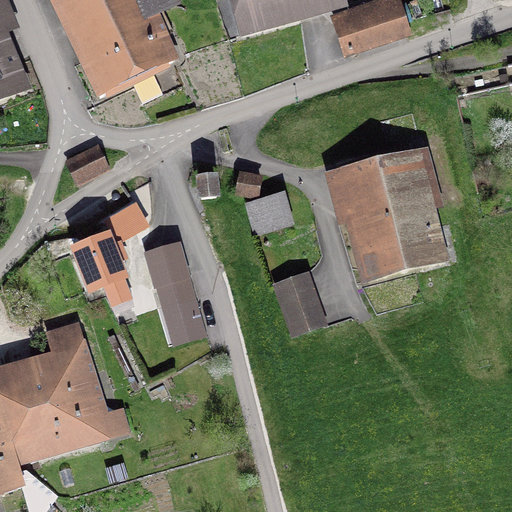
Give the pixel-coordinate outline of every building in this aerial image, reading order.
[(0,0),(0,105),(32,92),(8,34),(20,29),(7,0),(0,0)] [(151,18),(176,6),(173,0),(52,0),(100,98),(172,62),(151,18)] [(232,0),(242,34),(357,3),(356,0),(232,0)] [(434,9),(439,11),(444,8),(446,3),(444,0),(432,0),(431,4),(434,9)] [(348,54),(405,35),(401,24),(426,15),(421,1),(361,20),(362,24),(340,31),(348,54)] [(98,150),(67,165),(77,185),(108,170),(98,150)] [(339,177),(366,281),(443,260),(415,158),(339,177)] [(241,177),(237,194),(257,197),(260,180),(241,177)] [(214,181),(199,183),(201,200),(216,198),(214,181)] [(283,195),(246,205),(255,236),(292,226),(283,195)] [(136,207),(106,223),(111,232),(140,216),(136,207)] [(108,241),(75,253),(90,291),(123,278),(108,241)] [(178,250),(149,259),(163,307),(191,298),(178,250)] [(324,325),(307,277),(276,288),(293,336),(324,325)] [(0,372),(0,409),(17,465),(109,439),(76,326),(48,336),(55,355),(0,372)] [(0,494),(22,487),(23,487),(19,473),(17,465),(0,409),(0,494)] [(132,465),(109,472),(113,487),(137,481),(132,465)] [(26,471),(19,473),(23,487),(22,487),(29,511),(52,511),(56,508),(52,505),(58,497),(26,471)]
